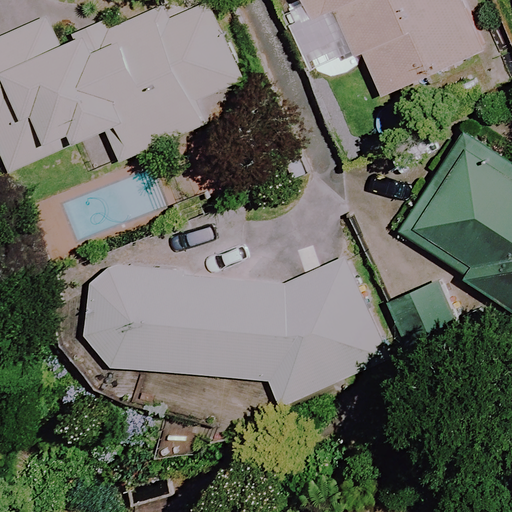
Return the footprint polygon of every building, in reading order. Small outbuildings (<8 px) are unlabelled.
[(250,78),(215,0),(181,0),(65,51),(50,18),(0,40),(0,159),(7,175),(112,129),(125,160),(211,122),(201,100),(250,78)] [(488,51),(465,0),(312,0),(321,20),(296,31),(314,73),(367,50),(387,96),(488,51)] [(505,166),(473,143),(410,230),(511,302),(511,160),(510,159),(505,166)] [(291,283),(271,281),(100,266),(91,359),(276,378),(287,404),(393,359),(350,257),(291,283)] [(471,336),(442,281),(394,307),(424,362),(471,336)]
